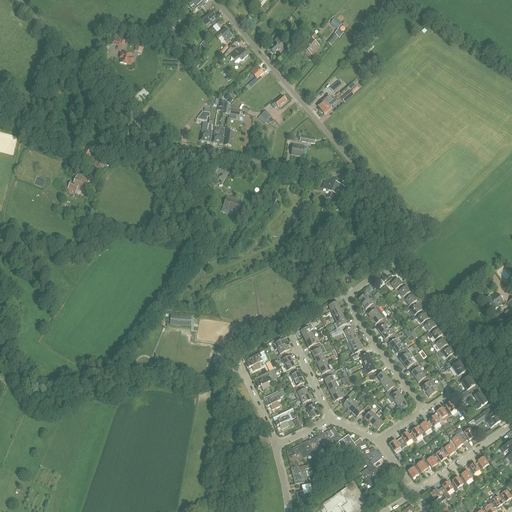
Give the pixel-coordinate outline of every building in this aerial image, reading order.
[(190,1),(191,1),(188,4),(194,11),(197,8),(199,10),(201,8),(204,13),(206,11),(202,7),(205,5),(201,0),(192,0),(191,1),(191,0),(190,1)] [(202,21),(204,23),(207,26),(210,23),(213,27),(219,21),(212,12),(202,21)] [(331,23),(335,26),(339,22),(335,18),(331,23)] [(172,36),(176,31),(171,27),(167,32),(172,36)] [(218,32),(213,27),(208,31),(213,36),(218,32)] [(225,39),(227,42),(233,37),(226,29),(216,37),(218,40),(222,36),(224,40),(225,39)] [(343,34),(338,30),(335,34),(339,38),(343,34)] [(312,38),(310,40),(310,39),(303,48),(312,55),(319,46),(312,41),(313,39),(314,40),(317,36),(313,33),(310,37),(312,38)] [(327,43),(332,46),(338,38),(334,34),(327,43)] [(113,36),(111,44),(124,47),(126,41),(121,39),(121,38),(113,36)] [(289,42),(292,44),(299,38),(297,36),(296,38),(294,36),(291,39),(289,42)] [(363,48),(368,52),(373,47),(371,45),(374,41),(370,37),(367,41),(368,43),(363,48)] [(275,44),(272,47),(269,49),(271,52),(271,53),(273,54),(274,55),(280,49),(278,47),(279,46),(279,47),(282,44),(278,39),(275,42),(276,44),(275,44)] [(222,54),(224,52),(228,47),(225,45),(219,52),(222,54)] [(241,61),(242,61),(243,61),(245,60),(244,59),(248,56),(247,56),(248,55),(246,53),(245,53),(241,49),(240,51),(238,48),(230,55),(235,61),(239,58),(241,61)] [(131,55),(123,53),(122,55),(121,55),(120,58),(121,58),(120,63),(126,65),(127,64),(131,65),(133,58),(131,57),(131,55)] [(255,71),(251,74),(255,79),(248,85),(251,88),(262,79),(260,77),(263,74),(257,67),(254,70),(255,71)] [(331,88),(334,92),(342,84),(339,81),(331,88)] [(350,91),(341,99),(345,103),(354,95),(350,91)] [(226,94),(225,96),(225,98),(227,99),(229,99),(227,101),(230,103),(231,102),(233,100),(230,97),(230,95),(229,94),(226,94)] [(283,97),(282,97),(281,96),(274,102),(274,103),(271,106),(274,109),(277,106),(278,108),(286,101),(284,99),(284,98),(283,97)] [(327,101),(327,102),(326,103),(324,101),(317,107),(321,111),(334,98),(333,96),(327,101)] [(336,101),(334,98),(321,111),(325,115),(331,109),(329,107),(336,101)] [(264,124),(266,122),(271,118),(266,111),(257,118),(262,122),(264,124)] [(200,115),(197,120),(207,121),(207,117),(209,117),(210,116),(209,116),(210,113),(203,112),(203,116),(200,115)] [(225,146),(228,146),(228,147),(230,147),(231,146),(232,139),(233,139),(234,132),(227,131),(226,138),(225,146)] [(76,150),(82,153),(85,147),(79,144),(76,150)] [(302,157),(304,147),(293,146),(291,155),(302,157)] [(87,161),(92,153),(85,149),(80,157),(87,161)] [(208,172),(213,176),(220,166),(214,162),(208,172)] [(75,194),(77,189),(84,192),(89,180),(77,175),(74,183),(71,181),(67,189),(72,191),(72,192),(75,194)] [(214,187),(220,184),(215,176),(209,180),(214,187)] [(327,198),(329,199),(335,184),(327,180),(325,183),(324,183),(323,186),(328,188),(327,191),(329,192),(327,198)] [(344,187),(335,184),(329,199),(331,199),(333,194),(336,195),(337,191),(341,193),(344,187)] [(239,201),(227,197),(223,208),(235,212),(239,201)] [(180,214),(183,216),(189,208),(186,206),(180,214)] [(300,218),(293,215),(288,225),(295,228),(300,218)] [(212,257),(211,256),(207,254),(203,259),(205,261),(208,263),(212,257)] [(502,271),(508,277),(511,274),(505,268),(502,271)] [(398,280),(395,282),(393,279),(385,284),(388,287),(391,285),(395,291),(399,287),(400,287),(402,285),(398,280)] [(398,293),(402,298),(406,296),(410,293),(406,287),(402,290),(400,287),(399,287),(395,291),(393,292),(396,295),(398,293)] [(358,300),(362,305),(369,300),(366,295),(368,293),(366,291),(360,295),(362,298),(358,300)] [(497,307),(504,302),(496,293),(490,298),(490,297),(485,300),(493,311),(498,308),(497,307)] [(405,301),(409,307),(411,305),(411,306),(416,301),(412,295),(408,298),(406,296),(402,298),(400,300),(402,303),(405,301)] [(373,305),(369,300),(362,305),(365,310),(368,308),(370,311),(376,306),(374,304),(373,305)] [(328,307),(331,312),(339,308),(336,303),(333,305),(331,302),(324,305),(325,308),(328,307)] [(409,307),(405,310),(407,313),(410,311),(414,316),(417,314),(421,311),(417,305),(413,308),(411,306),(411,305),(409,307)] [(381,313),(376,306),(370,311),(371,313),(368,316),(371,321),(379,315),(381,313)] [(342,314),(339,308),(331,312),(333,318),(342,314)] [(381,313),(379,315),(371,321),(375,326),(378,324),(379,326),(386,321),(384,319),(385,318),(381,313)] [(342,314),(333,318),(336,323),(344,319),(342,314)] [(416,320),(420,325),(425,321),(425,322),(425,321),(428,320),(423,314),(419,317),(417,314),(414,316),(411,318),(413,322),(416,320)] [(172,315),(171,321),(171,325),(191,327),(192,316),(172,315)] [(336,330),(337,333),(344,329),(343,327),(347,325),(344,319),(336,323),(334,324),(336,330)] [(389,326),(388,324),(386,321),(379,326),(381,328),(378,331),(381,336),(389,330),(387,328),(389,326)] [(427,324),(425,321),(425,322),(425,321),(420,325),(419,326),(421,329),(424,327),(428,333),(432,330),(433,329),(436,327),(431,321),(427,324)] [(312,328),(311,326),(310,324),(303,327),(304,330),(300,332),(303,337),(311,333),(310,331),(311,330),(312,329),(312,328)] [(345,332),(344,329),(337,333),(335,334),(331,335),(333,338),(344,333),(346,338),(355,334),(352,328),(345,332)] [(435,332),(433,329),(432,330),(428,333),(425,335),(429,340),(432,338),(435,341),(436,340),(442,336),(438,330),(435,332)] [(391,333),(389,330),(381,336),(385,341),(388,338),(390,340),(397,336),(395,333),(393,331),(391,333)] [(303,337),(305,343),(314,338),(311,333),(303,337)] [(355,334),(346,338),(349,344),(357,340),(355,334)] [(397,336),(390,340),(392,343),(388,345),(392,350),(399,345),(396,340),(398,338),(397,336)] [(312,346),(313,349),(321,345),(319,343),(316,344),(314,338),(305,343),(308,348),(312,346)] [(276,350),(278,350),(285,346),(283,340),(279,342),(277,339),(270,343),(271,346),(273,351),(276,350)] [(360,345),(357,340),(349,344),(346,345),(349,351),(351,349),(360,345)] [(435,341),(430,344),(433,348),(436,345),(440,351),(443,349),(447,346),(443,340),(438,343),(436,340),(435,341)] [(311,353),(314,359),(323,355),(320,349),(322,348),(321,345),(313,349),(314,352),(311,353)] [(360,345),(351,349),(353,352),(352,352),(351,354),(352,355),(349,356),(351,359),(353,358),(360,355),(359,352),(363,350),(360,345)] [(403,350),(399,345),(392,350),(395,355),(399,353),(401,355),(407,350),(405,348),(403,350)] [(288,351),(285,346),(278,350),(280,355),(277,357),(278,359),(285,356),(284,353),(288,351)] [(445,351),(443,349),(440,351),(437,353),(439,356),(440,358),(442,358),(444,356),(445,359),(446,358),(447,360),(448,362),(445,364),(453,358),(451,356),(453,354),(449,348),(445,351)] [(407,350),(401,355),(402,357),(399,360),(402,365),(410,359),(406,354),(409,352),(407,350)] [(422,351),(418,353),(423,360),(427,358),(422,351)] [(259,353),(244,360),(248,369),(251,367),(253,372),(260,368),(259,366),(263,364),(260,358),(261,357),(259,353)] [(361,357),(360,355),(353,358),(354,361),(359,358),(362,364),(371,360),(368,354),(361,357)] [(314,359),(316,364),(325,360),(323,355),(314,359)] [(281,361),(284,367),(292,363),(289,357),(286,358),(285,356),(278,359),(279,362),(281,361)] [(414,364),(410,359),(402,365),(406,370),(410,367),(411,369),(418,365),(416,362),(414,364)] [(325,360),(316,364),(319,370),(328,365),(325,360)] [(373,365),(371,360),(362,364),(365,369),(373,365)] [(453,378),(455,382),(462,378),(460,375),(466,371),(459,362),(452,367),(457,375),(453,378)] [(285,373),(286,376),(293,372),(292,370),(295,368),(292,363),(284,367),(286,372),(285,373)] [(449,364),(441,370),(440,370),(442,374),(451,368),(449,364)] [(325,374),(326,376),(334,372),(332,370),(330,371),(328,365),(319,370),(322,375),(325,374)] [(376,371),(373,365),(365,369),(362,370),(366,379),(371,376),(373,375),(372,373),(376,371)] [(419,367),(418,365),(411,369),(413,372),(410,374),(414,378),(422,373),(418,368),(419,367)] [(270,372),(267,373),(254,380),(258,388),(260,387),(262,391),(270,388),(268,384),(271,382),(278,378),(274,370),(270,372)] [(290,377),(292,382),(301,378),(298,373),(294,375),(293,372),(286,376),(287,378),(290,377)] [(335,375),(336,374),(335,372),(334,372),(326,376),(327,379),(323,381),(326,386),(335,382),(332,376),(335,375)] [(380,383),(387,378),(383,372),(380,375),(378,373),(373,375),(371,376),(373,380),(376,378),(380,383)] [(421,381),(423,383),(429,378),(428,376),(425,378),(422,373),(414,378),(418,383),(421,381)] [(463,380),(462,378),(455,382),(458,386),(462,383),(467,390),(475,385),(469,376),(463,380)] [(292,389),(294,392),(301,388),(300,386),(304,384),(301,378),(292,382),(295,388),(292,389)] [(391,382),(387,378),(380,383),(383,388),(391,382)] [(435,386),(429,378),(423,383),(425,385),(421,388),(425,393),(433,387),(435,386)] [(326,386),(329,392),(337,387),(335,382),(326,386)] [(386,397),(392,392),(390,390),(394,387),(391,382),(383,388),(387,393),(384,395),(386,397)] [(329,392),(331,397),(340,393),(337,387),(329,392)] [(433,387),(425,393),(428,398),(436,392),(433,387)] [(297,394),(299,399),(308,395),(305,390),(302,391),(301,388),(294,392),(295,395),(297,394)] [(281,401),(279,399),(286,395),(283,389),(263,399),(267,408),(270,406),(272,411),(279,407),(277,403),(281,401)] [(469,395),(466,391),(458,397),(460,401),(469,395)] [(391,404),(394,402),(401,397),(398,392),(394,395),(392,392),(386,397),(391,404)] [(480,392),(476,395),(474,396),(479,402),(475,405),(478,409),(474,412),(486,404),(485,401),(485,400),(480,392)] [(340,393),(331,397),(334,403),(343,398),(340,393)] [(343,405),(347,409),(354,402),(350,398),(352,396),(349,394),(344,400),(346,402),(343,405)] [(310,401),(308,395),(299,399),(302,405),(300,406),(302,408),(309,405),(307,402),(310,401)] [(469,395),(460,401),(459,402),(461,405),(471,398),(469,395)] [(405,402),(401,397),(394,402),(398,407),(405,402)] [(347,409),(352,414),(358,406),(354,402),(347,409)] [(398,407),(401,412),(409,407),(405,402),(398,407)] [(447,416),(448,417),(452,415),(450,414),(456,410),(451,402),(445,406),(447,409),(444,411),(447,416)] [(362,412),(364,414),(370,408),(372,405),(370,403),(368,406),(363,411),(358,406),(352,414),(356,418),(362,412)] [(306,410),(308,415),(317,411),(314,405),(310,407),(309,405),(302,408),(303,411),(306,410)] [(372,410),(370,408),(364,414),(366,416),(364,418),(368,422),(375,415),(371,411),(372,410)] [(448,417),(447,416),(444,411),(442,408),(436,412),(438,415),(435,417),(439,424),(443,421),(444,421),(448,419),(448,417)] [(287,423),(290,421),(296,418),(293,412),(294,412),(293,409),(273,419),(277,427),(279,426),(281,430),(289,427),(287,423)] [(488,409),(481,415),(479,416),(473,420),(477,425),(482,421),(481,419),(483,418),(491,428),(500,422),(493,413),(491,414),(488,410),(488,409)] [(319,416),(317,411),(308,415),(311,421),(319,416)] [(368,422),(373,427),(379,419),(375,415),(368,422)] [(431,430),(432,431),(435,429),(434,427),(439,424),(435,417),(434,416),(428,420),(430,423),(427,425),(431,430)] [(379,419),(373,427),(377,431),(384,424),(379,419)] [(425,434),(431,430),(427,425),(425,422),(419,426),(421,429),(419,431),(422,436),(423,437),(426,435),(425,434)] [(422,436),(419,431),(416,428),(410,432),(412,435),(410,437),(412,440),(414,443),(417,441),(416,440),(422,436)] [(336,444),(338,442),(341,440),(334,429),(321,435),(324,441),(327,440),(328,442),(334,440),(336,444)] [(458,431),(459,433),(464,440),(467,438),(468,440),(469,441),(475,437),(469,429),(464,433),(463,431),(462,431),(461,429),(458,431)] [(400,442),(404,448),(407,446),(406,444),(412,440),(410,437),(406,432),(400,436),(403,440),(400,442)] [(452,441),(456,447),(457,449),(463,445),(461,442),(464,440),(459,433),(456,435),(457,437),(452,441)] [(310,447),(313,454),(314,456),(315,459),(316,459),(316,460),(320,458),(319,455),(318,454),(320,453),(319,451),(323,449),(320,443),(324,441),(321,435),(310,441),(312,446),(310,447)] [(345,450),(347,453),(353,449),(356,447),(348,436),(341,440),(338,442),(345,451),(345,450)] [(456,447),(452,441),(451,439),(449,441),(450,442),(449,443),(450,445),(444,449),(447,453),(449,456),(455,452),(453,449),(456,447)] [(401,450),(404,448),(400,442),(397,444),(395,440),(389,445),(394,452),(400,448),(401,450)] [(511,455),(511,440),(500,449),(503,453),(508,450),(511,455),(511,454),(511,455)] [(361,456),(363,459),(365,457),(370,454),(362,442),(356,447),(353,449),(359,457),(361,456)] [(300,453),(303,459),(311,455),(313,454),(310,447),(307,449),(304,443),(293,449),(296,455),(300,453)] [(444,456),(447,453),(444,449),(443,447),(440,449),(441,451),(435,455),(438,459),(440,463),(446,459),(444,456)] [(297,462),(303,459),(300,453),(296,455),(293,449),(287,452),(291,469),(294,468),(298,467),(297,462)] [(365,457),(363,459),(369,468),(362,473),(364,476),(369,472),(374,468),(372,465),(376,463),(376,462),(377,461),(378,462),(381,459),(375,450),(370,454),(365,457)] [(432,457),(426,461),(428,464),(432,469),(438,465),(435,462),(438,459),(435,455),(434,453),(431,456),(432,457)] [(511,455),(511,454),(511,455),(503,460),(506,465),(511,462),(511,455)] [(487,460),(492,467),(496,464),(491,457),(487,460)] [(425,466),(428,464),(426,461),(424,458),(421,460),(422,462),(416,466),(421,472),(422,473),(428,469),(425,466)] [(480,465),(477,467),(480,472),(481,473),(484,471),(483,469),(489,466),(484,458),(478,462),(480,465)] [(407,472),(406,469),(407,469),(405,466),(403,467),(406,472),(407,472),(413,479),(419,475),(418,474),(421,472),(416,466),(415,464),(412,466),(413,468),(407,472)] [(471,471),(468,473),(472,479),(475,477),(474,476),(480,472),(477,467),(475,464),(469,468),(471,471)] [(299,471),(298,468),(298,467),(294,468),(294,470),(291,471),(295,485),(303,483),(308,482),(305,470),(303,470),(299,471)] [(375,468),(374,468),(369,472),(364,476),(363,476),(371,488),(383,479),(375,468)] [(472,479),(468,473),(467,472),(461,476),(463,479),(460,481),(463,485),(464,487),(468,485),(466,483),(472,479)] [(451,487),(453,490),(455,493),(459,491),(458,489),(463,485),(460,481),(458,478),(452,482),(454,485),(451,487)] [(447,494),(453,490),(451,487),(448,482),(442,486),(444,489),(441,491),(446,499),(447,500),(451,497),(449,495),(447,494)] [(302,492),(296,494),(298,503),(307,500),(306,494),(312,493),(310,484),(301,486),(302,492)] [(346,488),(340,493),(322,505),(323,506),(319,509),(320,511),(343,511),(344,511),(359,511),(362,510),(353,497),(346,488)] [(436,490),(430,494),(437,505),(446,499),(441,491),(438,493),(436,490)] [(495,494),(497,496),(498,498),(501,502),(504,500),(506,503),(511,499),(507,492),(505,493),(502,490),(495,494)] [(488,502),(490,505),(492,508),(495,506),(497,509),(503,505),(501,502),(498,498),(496,499),(494,496),(490,499),(491,500),(488,502)]
